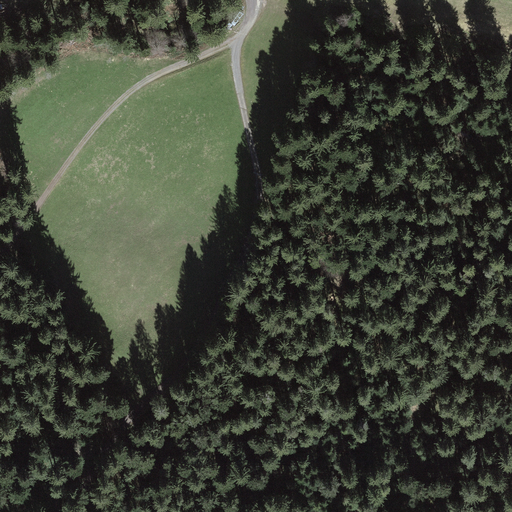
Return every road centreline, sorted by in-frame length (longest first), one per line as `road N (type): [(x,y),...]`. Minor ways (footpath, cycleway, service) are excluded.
road 1 (track): [(236,38),(260,193),(211,329),(179,375),(112,428),(74,511)]
road 2 (track): [(0,265),(102,116),(136,87),(236,38)]
